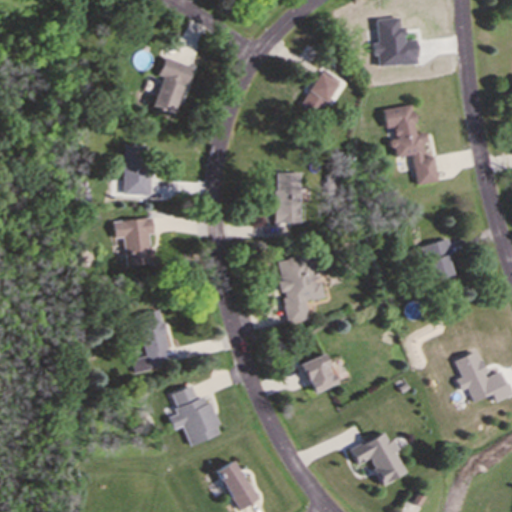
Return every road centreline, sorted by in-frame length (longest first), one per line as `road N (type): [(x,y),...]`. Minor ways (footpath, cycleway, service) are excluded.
road 1 (residential): [(314,0),(281,26),(245,73),(228,109),(212,191),(224,292),(252,387),(331,511)]
road 2 (residential): [(460,0),(467,90),(511,277)]
